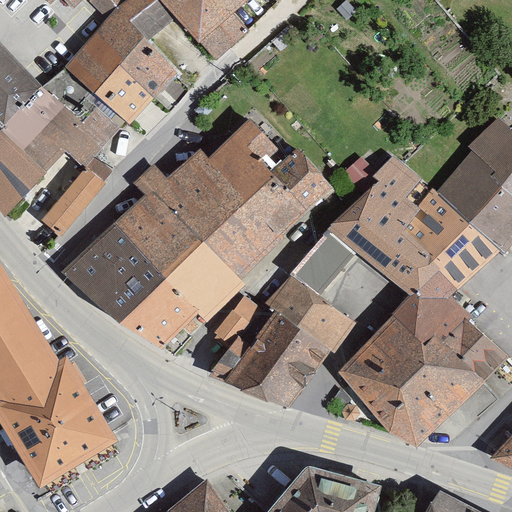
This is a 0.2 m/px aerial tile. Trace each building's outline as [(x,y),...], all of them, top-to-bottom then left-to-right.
[(75,0),(79,3),(81,0),(98,0),(109,11),(120,0),(75,0)] [(182,15),(168,0),(127,0),(117,9),(155,34),(182,15)] [(168,0),(182,15),(214,51),(249,20),(240,10),(251,0),(168,0)] [(155,34),(117,9),(69,66),(109,99),(129,116),(138,123),(194,68),(155,34)] [(89,120),(3,36),(0,39),(0,113),(8,121),(0,130),(0,188),(12,204),(63,149),(75,158),(32,218),(46,226),(93,167),(129,116),(109,99),(89,120)] [(473,145),(478,150),(511,181),(511,121),(503,113),(473,145)] [(229,146),(216,158),(282,233),(340,187),(309,153),(281,169),(271,159),(288,144),(261,118),(229,146)] [(138,180),(144,188),(237,279),(282,233),(216,158),(205,146),(169,174),(159,160),(138,180)] [(511,181),(478,150),(442,190),(506,251),(511,243),(511,181)] [(428,179),(396,154),(360,198),(339,225),(364,249),(418,293),(458,295),(506,251),(442,190),(425,206),(415,196),(428,179)] [(349,171),(366,185),(380,169),(363,155),(349,171)] [(144,188),(116,218),(207,311),(214,318),(248,290),(237,279),(144,188)] [(116,218),(61,267),(170,342),(207,311),(116,218)] [(339,225),(295,275),(319,295),(364,249),(339,225)] [(3,256),(0,257),(0,384),(3,389),(0,390),(0,406),(43,479),(124,431),(91,376),(77,354),(65,361),(3,256)] [(295,275),(271,303),(330,349),(351,322),(319,295),(295,275)] [(511,354),(458,295),(418,293),(346,371),(396,429),(423,439),(511,356),(511,354)] [(235,343),(213,374),(293,406),(330,349),(271,303),(248,302),(225,335),(235,343)] [(511,442),(499,456),(511,462),(511,442)] [(308,468),(273,511),(374,511),(381,488),(308,468)] [(237,511),(214,478),(172,511),(237,511)] [(480,511),(440,492),(429,511),(480,511)]
